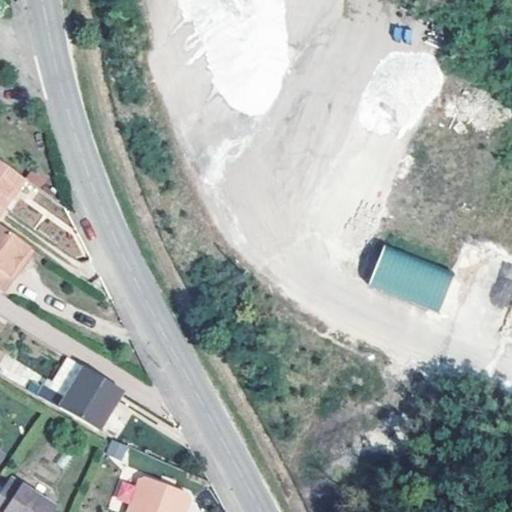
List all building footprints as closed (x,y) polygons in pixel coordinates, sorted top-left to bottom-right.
[(0,210),(23,178),(0,161),(0,210)] [(22,242),(0,226),(0,293),(12,276),(4,270),(22,242)] [(4,270),(12,276),(30,248),(22,242),(4,270)] [(453,273),(385,246),(370,285),(437,311),(453,273)] [(57,378),(72,385),(82,367),(68,358),(57,378)] [(72,385),(68,392),(58,410),(99,433),(121,391),(82,367),(72,385)] [(41,400),(58,410),(68,392),(50,382),(41,400)] [(7,481),(0,489),(0,511),(50,511),(52,510),(7,481)] [(128,511),(184,511),(188,502),(185,497),(143,481),(140,483),(128,511)]
